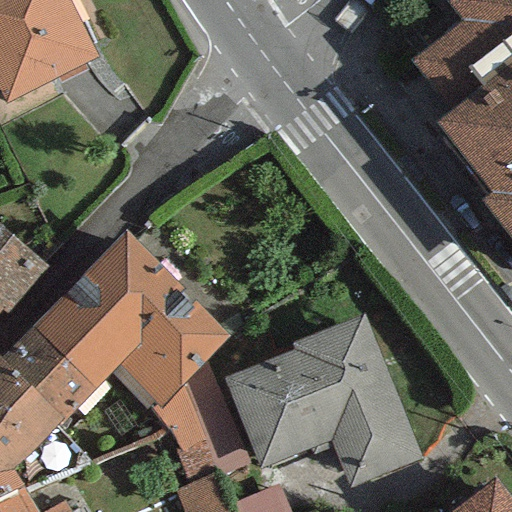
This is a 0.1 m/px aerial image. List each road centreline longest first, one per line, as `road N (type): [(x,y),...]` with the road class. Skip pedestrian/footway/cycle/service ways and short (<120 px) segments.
road 1 (residential): [(0,354),(94,242),(269,63)]
road 2 (primary): [(511,373),(269,63)]
